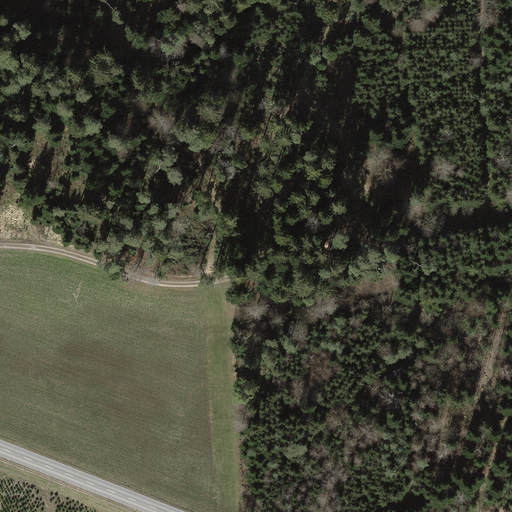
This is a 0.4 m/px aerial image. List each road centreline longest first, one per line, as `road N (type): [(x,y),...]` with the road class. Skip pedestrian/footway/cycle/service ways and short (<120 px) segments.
road 1 (track): [(0,248),(70,255),(180,287),(238,282),(511,216)]
road 2 (tertiary): [(158,511),(0,449)]
